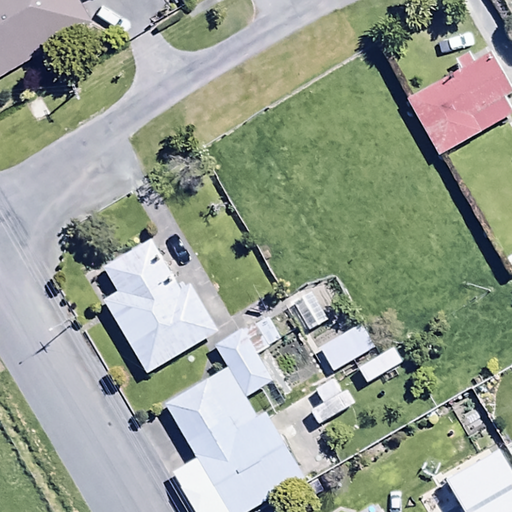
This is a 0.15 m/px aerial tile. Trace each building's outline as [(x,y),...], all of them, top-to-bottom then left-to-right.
[(78,0),(0,0),(0,76),(86,24),(91,21),(78,0)] [(455,68),(402,102),(437,159),(510,114),(501,99),(511,93),(486,54),(472,63),(467,55),(453,64),(455,68)] [(180,291),(171,276),(152,241),(98,268),(113,294),(98,302),(140,376),(214,334),(188,287),(180,291)] [(312,296),(289,309),(307,342),(331,328),(312,296)] [(239,331),(212,348),(225,369),(159,410),(192,462),(169,475),(192,511),(254,511),(306,480),(264,414),(255,420),(245,403),(274,384),(256,356),(278,342),(264,320),(241,334),(239,331)] [(361,327),(315,351),(327,374),(373,350),(361,327)] [(331,383),(314,394),(321,406),(309,413),(318,428),(354,406),(344,390),(338,394),(331,383)]
